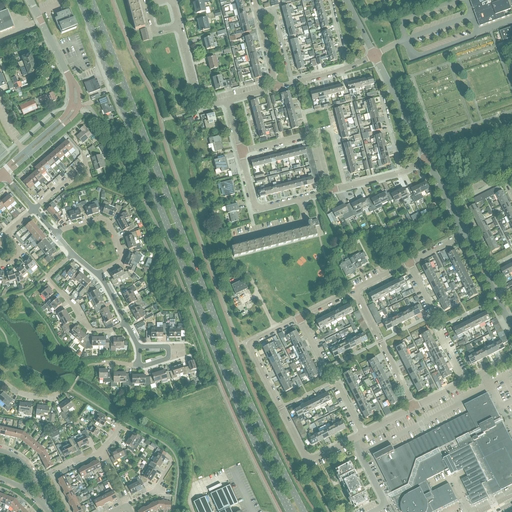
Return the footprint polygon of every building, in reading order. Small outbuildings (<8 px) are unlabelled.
[(127,0),(135,29),(139,28),(145,27),(137,0),(127,0)] [(499,19),(511,14),(511,12),(508,0),(507,0),(470,0),(473,9),(474,8),(475,10),(474,11),(476,13),(479,21),(480,26),(485,24),(485,23),(487,23),(487,24),(498,20),(497,19),(499,18),(499,19)] [(201,12),(206,11),(203,1),(193,3),(195,10),(196,10),(197,14),(201,13),(201,12)] [(234,4),(236,10),(244,8),(242,2),(236,3),(234,4)] [(59,26),(58,26),(61,34),(77,28),(77,29),(69,8),(70,10),(58,15),(60,20),(58,21),(60,26),(59,26)] [(0,91),(0,87),(6,85),(2,73),(0,74),(0,33),(14,28),(8,10),(0,13),(0,91)] [(283,13),(285,19),(291,17),(290,15),(294,14),(293,10),(283,13)] [(315,21),(315,24),(326,21),(325,15),(318,17),(319,20),(315,21)] [(204,31),(209,29),(206,18),(198,20),(199,24),(198,24),(199,26),(199,27),(201,32),(203,31),(203,32),(204,31)] [(286,25),(287,31),(294,29),(293,26),(297,25),(296,22),(286,25)] [(248,26),(241,27),(242,31),(240,31),(241,34),(250,31),(248,26)] [(511,26),(502,29),(504,39),(511,36),(511,26)] [(294,29),(287,31),(289,37),(295,35),(295,32),(297,31),(297,29),(294,29)] [(321,39),(324,38),(330,36),(329,31),(322,32),(323,35),(320,36),(321,39)] [(210,49),(215,48),(212,36),(207,37),(208,38),(203,39),(203,43),(205,43),(206,50),(210,49)] [(290,40),(291,47),(300,44),(302,44),(301,40),(299,40),(298,38),(290,40)] [(244,44),(245,49),(254,47),(253,41),(246,43),(244,44)] [(77,55),(74,46),(66,49),(69,58),(77,55)] [(245,49),(246,55),(255,53),(254,47),(245,49)] [(325,54),(325,56),(335,54),(333,48),(327,50),(327,53),(325,54)] [(18,63),(20,68),(34,63),(31,54),(27,56),(26,52),(22,53),(23,57),(22,57),(23,61),(18,63)] [(251,61),(257,59),(255,53),(246,55),(248,61),(251,61)] [(335,54),(325,56),(320,58),(320,56),(316,57),(318,65),(322,64),(321,60),(329,58),(330,62),(336,60),(335,54)] [(294,58),(296,64),(302,62),(302,59),(304,59),(304,56),(294,58)] [(216,60),(217,60),(216,57),(208,59),(210,70),(218,68),(216,60)] [(302,62),(296,64),(297,70),(304,68),(303,65),(306,64),(305,62),(302,62)] [(34,63),(20,68),(23,76),(37,71),(34,63)] [(260,71),(254,72),(251,73),(252,79),(254,79),(255,83),(259,82),(258,78),(261,77),(260,71)] [(230,80),(223,82),(221,76),(213,78),(216,90),(227,87),(227,88),(231,87),(230,80)] [(372,77),(365,78),(368,89),(371,88),(370,84),(374,84),(372,77)] [(365,78),(359,80),(361,87),(364,86),(365,90),(368,89),(365,78)] [(85,83),(89,94),(99,90),(96,79),(85,83)] [(348,90),(354,88),(355,88),(353,81),(346,83),(348,90)] [(341,84),(335,86),(337,93),(338,96),(341,96),(340,92),(343,91),(341,84)] [(335,86),(329,88),(330,94),(337,93),(335,86)] [(329,88),(322,89),(325,99),(328,98),(327,95),(330,94),(329,88)] [(322,89),(316,91),(318,98),(318,100),(325,99),(322,89)] [(318,98),(316,91),(310,92),(312,102),(315,101),(315,99),(318,98)] [(280,94),(282,100),(291,98),(289,92),(280,94)] [(40,102),(43,101),(47,98),(49,103),(56,100),(55,100),(56,100),(55,97),(54,97),(52,94),(49,95),(49,94),(39,98),(40,102)] [(110,107),(107,97),(99,100),(103,111),(105,110),(106,114),(114,111),(112,107),(110,107)] [(362,108),(368,107),(375,105),(373,99),(363,101),(364,105),(361,105),(362,108)] [(20,106),(23,115),(37,109),(33,100),(20,106)] [(283,109),(284,112),(293,109),(292,103),(286,105),(286,108),(283,109)] [(251,108),(253,113),(260,112),(262,111),(260,105),(258,106),(251,108)] [(334,109),(336,115),(346,113),(345,109),(341,110),(340,107),(334,109)] [(285,118),(289,117),(295,115),(293,109),(284,112),(285,115),(285,118)] [(366,114),(368,120),(378,117),(376,111),(369,113),(366,114)] [(204,121),(206,130),(217,127),(216,122),(214,113),(211,114),(211,113),(200,115),(202,121),(204,121)] [(336,115),(337,121),(343,119),(343,116),(347,115),(346,113),(336,115)] [(286,121),(287,123),(296,121),(295,115),(289,117),(290,120),(286,121)] [(254,119),(256,125),(263,123),(262,120),(266,119),(265,117),(264,117),(254,119)] [(339,127),(340,133),(346,131),(346,128),(349,127),(348,124),(339,127)] [(76,137),(82,143),(91,135),(84,126),(80,129),(82,132),(76,137)] [(264,129),(258,131),(259,137),(266,135),(265,132),(269,131),(268,128),(264,129)] [(346,131),(340,133),(342,139),(348,137),(346,131)] [(374,142),(377,141),(384,140),(382,134),(375,136),(374,136),(374,138),(373,139),(374,142)] [(213,143),(215,151),(223,149),(220,136),(208,139),(210,144),(213,143)] [(374,149),(378,148),(385,146),(384,140),(377,141),(378,144),(374,145),(374,149)] [(67,141),(62,145),(68,152),(73,148),(67,141)] [(343,144),(345,150),(351,148),(350,146),(354,145),(353,142),(350,142),(343,144)] [(62,145),(58,149),(64,156),(68,152),(62,145)] [(304,148),(298,149),(300,155),(303,155),(304,159),(307,158),(307,156),(306,153),(305,150),(304,148)] [(58,149),(53,153),(59,160),(64,156),(58,149)] [(53,153),(48,157),(55,164),(59,160),(53,153)] [(346,156),(348,162),(354,160),(354,158),(356,157),(356,154),(353,154),(346,156)] [(92,158),(95,170),(105,167),(101,155),(92,158)] [(48,157),(44,161),(50,168),(55,164),(48,157)] [(220,169),(221,172),(229,170),(225,158),(214,161),(216,170),(220,169)] [(389,158),(382,159),(377,160),(379,167),(390,164),(389,158)] [(44,161),(39,165),(46,172),(50,168),(44,161)] [(35,169),(37,171),(41,176),(41,175),(46,172),(39,165),(35,169)] [(356,166),(349,168),(351,174),(357,172),(356,169),(360,168),(359,165),(356,166)] [(37,171),(32,175),(38,182),(43,178),(41,175),(41,176),(37,171)] [(32,175),(28,179),(34,186),(38,182),(32,175)] [(288,180),(288,183),(290,189),(296,188),(294,181),(292,182),(291,178),(287,179),(288,180)] [(34,186),(28,179),(23,183),(29,190),(34,186)] [(223,188),(225,196),(234,194),(231,181),(220,183),(221,188),(223,188)] [(426,182),(417,186),(421,194),(426,191),(427,193),(431,191),(430,189),(426,182)] [(411,187),(407,189),(411,196),(412,197),(414,203),(423,198),(421,194),(417,186),(412,189),(411,187)] [(404,188),(397,191),(401,199),(408,195),(409,197),(411,196),(407,189),(405,190),(404,188)] [(390,192),(387,194),(391,201),(394,200),(395,202),(401,199),(397,191),(391,194),(390,192)] [(495,194),(498,200),(506,196),(503,191),(500,192),(498,193),(495,194)] [(384,193),(377,196),(381,204),(388,200),(389,202),(391,201),(387,194),(385,195),(384,193)] [(9,195),(5,199),(11,205),(15,202),(9,195)] [(370,197),(367,199),(371,206),(373,210),(374,211),(382,207),(381,204),(377,196),(371,199),(370,197)] [(498,200),(501,205),(508,202),(506,196),(498,200)] [(364,198),(357,201),(362,211),(368,208),(370,212),(373,210),(371,206),(367,199),(365,200),(364,198)] [(5,199),(1,202),(4,207),(6,209),(11,205),(5,199)] [(93,205),(90,206),(93,215),(98,213),(97,208),(99,208),(97,199),(94,200),(95,202),(92,202),(93,205)] [(102,213),(108,215),(112,206),(109,205),(109,203),(104,201),(102,207),(104,208),(102,213)] [(351,203),(348,205),(351,211),(353,215),(353,216),(362,211),(357,201),(352,204),(351,203)] [(52,202),(46,208),(48,210),(47,210),(52,217),(57,213),(53,209),(56,206),(52,202)] [(501,205),(504,211),(511,207),(508,202),(501,205)] [(73,208),(74,211),(77,220),(82,218),(81,213),(83,212),(81,206),(81,203),(75,205),(76,207),(73,208)] [(236,211),(239,211),(237,203),(226,206),(228,213),(229,213),(231,222),(239,220),(236,211)] [(87,204),(81,206),(83,212),(86,212),(87,216),(93,215),(90,206),(87,207),(87,204)] [(345,204),(338,207),(343,218),(344,220),(351,217),(353,215),(351,211),(348,205),(345,206),(345,204)] [(469,208),(472,213),(479,210),(476,204),(474,205),(469,208)] [(112,206),(108,215),(114,218),(116,213),(119,214),(121,207),(116,205),(115,207),(112,206)] [(333,212),(330,213),(333,221),(336,220),(335,218),(338,217),(339,220),(343,218),(338,207),(332,210),(333,212)] [(70,209),(65,211),(67,217),(70,217),(71,221),(77,220),(74,211),(71,212),(70,209)] [(472,213),(475,219),(482,215),(479,210),(472,213)] [(117,220),(120,226),(126,222),(125,219),(128,217),(126,212),(120,215),(121,218),(117,220)] [(57,213),(52,217),(58,223),(59,223),(61,225),(66,221),(62,217),(61,218),(57,213)] [(475,219),(478,224),(485,221),(482,215),(475,219)] [(314,226),(319,225),(317,219),(308,221),(309,227),(232,247),(234,257),(317,236),(314,226)] [(25,227),(29,231),(35,226),(32,221),(25,227)] [(478,224),(480,230),(488,226),(485,221),(478,224)] [(126,222),(120,226),(123,231),(127,229),(129,231),(134,228),(131,223),(128,225),(126,222)] [(29,231),(32,236),(39,230),(35,226),(29,231)] [(480,230),(483,235),(490,232),(488,226),(480,230)] [(30,237),(34,241),(43,234),(39,230),(32,236),(30,237)] [(125,238),(127,244),(135,242),(134,238),(137,237),(136,232),(130,233),(130,236),(125,238)] [(483,235),(486,241),(493,237),(490,232),(483,235)] [(34,241),(37,246),(45,240),(46,238),(43,234),(34,241)] [(486,241),(489,247),(496,243),(493,237),(486,241)] [(37,246),(42,250),(49,244),(45,240),(37,246)] [(135,242),(127,244),(129,250),(134,248),(135,251),(141,249),(138,240),(135,242)] [(496,243),(489,247),(492,252),(499,249),(496,243)] [(42,250),(45,255),(53,249),(49,244),(42,250)] [(53,249),(45,255),(47,257),(45,259),(48,263),(53,259),(51,256),(56,253),(53,249)] [(448,254),(451,259),(458,256),(456,250),(448,254)] [(354,269),(368,263),(365,258),(365,259),(364,258),(366,257),(364,252),(360,254),(359,253),(352,256),(352,258),(349,259),(349,260),(348,260),(348,259),(344,260),(345,262),(344,262),(340,264),(340,265),(339,265),(341,269),(342,268),(343,269),(342,270),(346,276),(350,274),(350,275),(356,272),(354,269)] [(129,254),(126,259),(134,262),(135,259),(138,261),(141,255),(135,253),(134,256),(129,254)] [(451,259),(454,265),(461,261),(458,256),(451,259)] [(28,267),(25,270),(28,273),(30,275),(33,272),(37,268),(36,266),(30,259),(24,263),(28,267)] [(137,264),(134,262),(126,259),(124,265),(129,267),(128,270),(134,272),(137,264)] [(454,265),(456,270),(464,267),(461,261),(454,265)] [(422,267),(425,272),(432,268),(429,263),(422,267)] [(18,275),(15,276),(16,280),(17,283),(20,282),(23,281),(24,280),(22,277),(28,273),(25,270),(22,266),(16,270),(18,273),(17,274),(18,275)] [(456,270),(454,272),(455,273),(455,274),(458,273),(459,276),(467,272),(464,267),(456,270)] [(510,274),(506,267),(500,270),(504,277),(510,274)] [(68,277),(71,279),(77,273),(72,268),(69,272),(66,270),(61,276),(65,280),(68,277)] [(121,268),(116,271),(119,278),(122,282),(124,281),(123,280),(129,277),(126,271),(124,273),(121,268)] [(425,272),(427,278),(435,274),(432,268),(425,272)] [(3,278),(2,282),(2,285),(6,285),(6,282),(9,281),(9,282),(16,280),(15,276),(13,271),(6,273),(8,278),(7,278),(3,278)] [(119,278),(116,271),(110,274),(113,279),(110,280),(113,286),(118,283),(117,279),(119,278)] [(459,276),(462,281),(470,278),(467,272),(459,276)] [(76,281),(80,284),(86,278),(81,273),(79,275),(77,273),(71,279),(75,282),(76,281)] [(427,278),(430,283),(438,280),(438,279),(435,274),(427,278)] [(402,277),(396,280),(400,288),(406,285),(404,281),(408,279),(406,275),(402,278),(402,277)] [(81,296),(87,292),(93,287),(90,283),(91,282),(86,278),(80,284),(84,288),(79,294),(81,296)] [(430,283),(433,289),(444,283),(441,278),(438,279),(438,280),(430,283)] [(462,281),(465,287),(472,283),(470,278),(462,281)] [(231,285),(236,294),(248,289),(243,280),(231,285)] [(396,280),(390,283),(394,290),(400,288),(396,280)] [(390,283),(385,286),(389,293),(394,290),(390,283)] [(433,289),(436,294),(443,291),(446,289),(444,283),(433,289)] [(465,287),(468,292),(475,289),(472,283),(465,287)] [(41,295),(46,300),(53,294),(50,291),(52,290),(48,285),(42,290),(44,292),(41,295)] [(123,295),(126,300),(135,295),(133,292),(136,291),(134,286),(127,289),(129,292),(123,295)] [(385,286),(379,288),(383,296),(389,293),(385,286)] [(87,292),(92,300),(100,296),(97,290),(96,291),(93,287),(87,292)] [(379,288),(374,291),(378,299),(383,296),(379,288)] [(436,294),(439,300),(446,296),(445,293),(448,291),(446,289),(443,291),(436,294)] [(461,294),(463,297),(466,295),(466,296),(469,295),(471,298),(478,294),(475,289),(468,292),(465,294),(464,292),(461,294)] [(378,299),(374,291),(368,294),(372,302),(378,299)] [(134,302),(136,305),(142,302),(139,296),(136,298),(135,295),(126,300),(129,305),(134,302)] [(95,306),(96,309),(102,306),(105,305),(103,302),(100,296),(92,300),(90,301),(93,307),(95,306)] [(439,300),(442,305),(451,300),(451,299),(450,298),(448,299),(446,296),(439,300)] [(451,300),(442,305),(444,311),(452,307),(450,304),(453,303),(452,302),(455,300),(454,298),(451,299),(451,300)] [(51,300),(45,304),(44,305),(49,310),(52,308),(55,310),(62,304),(57,299),(53,302),(51,300)] [(132,311),(134,316),(143,311),(142,308),(145,307),(142,302),(136,305),(137,308),(132,311)] [(349,304),(343,307),(347,314),(353,312),(349,304)] [(101,313),(103,317),(110,313),(107,308),(104,309),(102,306),(96,309),(99,314),(101,313)] [(416,306),(410,309),(414,316),(420,313),(416,306)] [(58,315),(61,320),(69,316),(65,310),(64,311),(62,307),(55,312),(57,315),(58,315)] [(343,307),(338,310),(342,317),(347,314),(343,307)] [(410,309),(405,311),(409,319),(414,316),(410,309)] [(338,310),(332,312),(336,320),(342,317),(338,310)] [(143,311),(134,316),(137,321),(143,318),(144,321),(151,318),(154,316),(152,312),(148,314),(148,312),(145,314),(143,311)] [(405,311),(399,314),(403,322),(409,319),(405,311)] [(332,312),(327,315),(331,323),(336,320),(332,312)] [(487,312),(481,315),(485,322),(491,319),(487,312)] [(110,313),(103,317),(105,321),(103,322),(106,327),(112,324),(110,321),(113,319),(110,313)] [(399,314),(394,317),(398,325),(403,322),(399,314)] [(327,315),(322,318),(325,325),(331,323),(327,315)] [(481,315),(476,318),(479,325),(485,322),(481,315)] [(62,327),(65,332),(70,327),(68,324),(72,322),(69,316),(61,320),(64,326),(62,327)] [(394,317),(388,320),(392,327),(398,325),(394,317)] [(325,325),(322,318),(316,321),(320,328),(325,325)] [(476,318),(470,320),(474,328),(479,325),(476,318)] [(392,327),(388,320),(383,323),(384,326),(386,330),(392,327)] [(470,320),(465,323),(468,331),(474,328),(470,320)] [(138,331),(147,327),(144,321),(135,325),(138,331)] [(465,323),(459,326),(463,334),(468,331),(465,323)] [(157,338),(157,328),(154,328),(154,324),(148,324),(148,331),(151,331),(151,338),(157,338)] [(160,328),(157,328),(157,338),(163,338),(163,331),(166,331),(166,324),(163,324),(163,326),(160,326),(160,328)] [(171,324),(166,324),(166,331),(169,331),(169,338),(175,338),(175,327),(175,324),(171,324)] [(178,327),(175,327),(175,338),(181,337),(181,331),(184,331),(184,324),(178,324),(178,327)] [(463,334),(459,326),(454,328),(458,336),(463,334)] [(71,335),(75,338),(81,331),(75,327),(73,330),(70,327),(65,332),(64,332),(70,337),(71,335)] [(81,331),(75,338),(80,343),(79,344),(84,349),(87,342),(84,339),(86,336),(81,331)] [(291,340),(299,336),(296,331),(286,336),(288,342),(291,340)] [(422,342),(424,340),(432,336),(429,331),(421,335),(423,338),(414,342),(415,343),(418,342),(419,344),(422,343),(422,342)] [(364,333),(358,336),(362,343),(367,340),(364,333)] [(294,346),(302,342),(299,336),(291,340),(294,346)] [(358,336),(352,338),(356,346),(362,343),(358,336)] [(424,340),(427,346),(434,342),(432,336),(424,340)] [(497,339),(494,340),(496,343),(499,350),(505,348),(503,344),(506,342),(506,341),(508,340),(506,336),(500,339),(500,340),(498,342),(497,339)] [(92,342),(87,342),(84,349),(92,349),(92,346),(99,346),(98,338),(92,338),(92,342)] [(105,338),(98,338),(99,346),(103,346),(103,348),(109,348),(109,340),(105,340),(105,338)] [(115,348),(124,348),(123,338),(113,338),(114,343),(111,344),(111,351),(115,351),(115,348)] [(345,338),(340,341),(345,351),(351,349),(347,341),(345,338)] [(352,338),(347,341),(351,349),(356,346),(352,338)] [(340,341),(334,343),(340,354),(345,351),(340,341)] [(297,351),(304,347),(302,342),(294,346),(297,351)] [(427,346),(430,351),(437,348),(434,342),(427,346)] [(263,348),(265,353),(273,349),(276,348),(273,343),(263,348)] [(340,354),(334,343),(331,345),(333,348),(330,349),(334,357),(340,354)] [(496,343),(490,346),(494,353),(499,350),(496,343)] [(396,348),(398,353),(406,349),(403,344),(396,348)] [(490,346),(484,349),(488,356),(494,353),(490,346)] [(299,357),(307,353),(304,347),(297,351),(299,357)] [(430,351),(432,357),(440,353),(437,348),(430,351)] [(265,353),(268,359),(276,355),(273,349),(265,353)] [(398,353),(401,359),(409,355),(406,349),(398,353)] [(484,349),(479,351),(483,359),(488,356),(484,349)] [(470,361),(468,363),(469,366),(472,364),(477,362),(475,357),(472,350),(469,352),(471,356),(468,357),(470,361)] [(473,350),(472,350),(477,362),(483,359),(479,351),(476,353),(475,350),(473,350)] [(301,360),(299,361),(300,363),(302,362),(310,359),(307,353),(299,357),(301,360)] [(432,362),(429,364),(430,366),(433,365),(433,363),(443,358),(440,353),(432,357),(434,360),(431,361),(432,362)] [(268,359),(271,364),(279,360),(276,355),(268,359)] [(401,359),(404,364),(411,360),(409,355),(401,359)] [(283,356),(281,358),(281,359),(279,360),(271,364),(274,370),(281,366),(284,364),(282,360),(285,359),(283,356)] [(368,361),(371,367),(379,363),(376,358),(368,361)] [(436,365),(438,368),(445,364),(443,358),(433,363),(433,365),(434,366),(436,365)] [(300,363),(301,366),(303,365),(305,368),(312,364),(310,359),(302,362),(300,363)] [(404,364),(407,370),(414,366),(411,360),(404,364)] [(189,366),(186,367),(188,374),(193,372),(193,370),(196,369),(194,361),(188,363),(189,366)] [(371,367),(374,373),(382,369),(379,363),(371,367)] [(305,368),(308,373),(315,370),(312,364),(305,368)] [(438,375),(441,373),(448,370),(445,364),(438,368),(439,370),(437,372),(438,375)] [(182,365),(177,366),(179,374),(183,373),(183,376),(188,374),(186,367),(183,368),(182,365)] [(179,374),(177,366),(171,368),(172,371),(169,372),(172,379),(177,378),(176,375),(179,374)] [(274,370),(276,375),(284,371),(281,366),(274,370)] [(407,370),(409,375),(417,371),(414,366),(407,370)] [(374,373),(377,378),(384,374),(382,369),(374,373)] [(104,383),(111,383),(111,376),(111,373),(107,373),(107,370),(99,370),(99,379),(104,379),(104,383)] [(164,370),(158,372),(161,381),(167,379),(167,380),(171,379),(168,371),(165,372),(164,370)] [(276,375),(279,381),(287,377),(286,374),(289,373),(287,370),(284,371),(276,375)] [(305,373),(302,375),(303,377),(306,376),(306,377),(309,376),(310,379),(318,375),(315,370),(308,373),(305,375),(305,373)] [(343,374),(346,380),(353,376),(356,375),(356,376),(359,375),(358,372),(360,371),(360,370),(352,374),(350,371),(343,374)] [(438,375),(437,375),(438,378),(442,376),(444,379),(451,375),(448,370),(441,373),(438,375)] [(409,375),(412,381),(420,377),(417,371),(409,375)] [(152,376),(149,377),(150,385),(155,384),(155,383),(161,381),(158,372),(152,374),(152,376)] [(111,376),(111,383),(111,387),(117,387),(117,383),(120,383),(120,373),(114,373),(114,376),(111,376)] [(126,373),(120,373),(120,383),(123,383),(123,387),(129,387),(129,386),(129,378),(129,376),(126,376),(126,373)] [(377,378),(380,383),(387,380),(384,374),(377,378)] [(132,378),(129,378),(129,386),(134,386),(134,384),(139,384),(139,375),(132,376),(132,378)] [(145,375),(139,375),(139,384),(144,384),(144,386),(147,386),(150,385),(149,377),(145,377),(145,375)] [(346,380),(348,386),(356,382),(358,380),(356,376),(356,375),(353,376),(346,380)] [(279,381),(282,386),(290,382),(287,377),(279,381)] [(412,381),(415,386),(423,382),(420,377),(412,381)] [(380,383),(382,389),(390,385),(387,380),(380,383)] [(290,382),(282,386),(285,392),(293,388),(290,382)] [(348,386),(351,391),(359,387),(356,382),(348,386)] [(423,382),(415,386),(418,392),(425,388),(423,382)] [(382,389),(385,395),(393,391),(390,385),(382,389)] [(351,391),(354,396),(361,393),(359,387),(351,391)] [(385,395),(388,400),(395,396),(393,391),(385,395)] [(10,404),(13,401),(5,394),(5,393),(3,392),(0,395),(0,400),(6,406),(4,408),(8,411),(13,406),(10,404)] [(322,395),(325,403),(331,400),(327,393),(322,395)] [(354,396),(357,402),(364,398),(361,393),(354,396)] [(460,417),(467,431),(471,429),(473,433),(474,435),(473,435),(474,438),(473,438),(473,439),(473,440),(473,441),(474,441),(475,441),(476,441),(476,442),(473,444),(493,484),(492,484),(491,485),(491,486),(491,488),(491,489),(491,490),(493,494),(501,490),(511,484),(511,441),(501,419),(488,393),(464,405),(468,413),(460,417)] [(316,398),(320,406),(325,403),(322,395),(316,398)] [(395,396),(388,400),(391,406),(398,402),(395,396)] [(311,401),(314,408),(320,406),(316,398),(311,401)] [(357,402),(359,407),(367,404),(364,398),(357,402)] [(66,412),(73,406),(68,399),(59,406),(63,412),(60,414),(65,420),(67,417),(66,415),(67,414),(66,412)] [(305,404),(309,411),(314,408),(311,401),(305,404)] [(25,415),(30,415),(31,406),(27,406),(28,404),(20,403),(18,412),(25,413),(25,415)] [(300,406),(303,414),(309,411),(305,404),(300,406)] [(359,407),(362,413),(370,409),(367,404),(359,407)] [(370,409),(362,413),(365,418),(373,415),(371,411),(376,408),(378,412),(381,411),(378,405),(375,406),(370,409)] [(40,418),(41,415),(45,415),(45,418),(49,419),(49,421),(53,422),(54,415),(50,414),(50,415),(48,415),(49,407),(37,406),(36,416),(36,418),(39,419),(40,418)] [(299,418),(300,420),(302,419),(303,420),(305,420),(304,420),(306,419),(303,414),(300,406),(294,409),(297,416),(299,418)] [(94,420),(96,422),(103,427),(106,421),(104,420),(106,417),(98,413),(94,420)] [(455,438),(467,431),(460,417),(448,423),(455,438)] [(333,425),(330,427),(334,434),(340,431),(336,424),(334,420),(333,421),(332,421),(333,425)] [(336,424),(340,431),(345,428),(341,421),(336,424)] [(89,432),(97,437),(100,432),(96,429),(98,427),(91,422),(88,427),(91,429),(89,432)] [(325,429),(329,437),(334,434),(330,427),(329,423),(323,426),(325,429)] [(451,440),(455,438),(448,423),(444,425),(451,440)] [(443,444),(451,440),(444,425),(436,429),(443,444)] [(320,432),(323,440),(329,437),(325,429),(320,432)] [(435,448),(443,444),(436,429),(428,434),(435,448)] [(82,436),(80,438),(84,446),(89,443),(87,439),(90,438),(86,430),(83,431),(83,432),(81,432),(81,433),(82,436)] [(312,430),(310,431),(309,431),(311,436),(308,438),(312,445),(318,442),(314,435),(312,430)] [(20,439),(23,442),(28,436),(23,432),(20,439)] [(315,434),(314,435),(318,442),(323,440),(320,432),(315,434)] [(131,435),(128,439),(139,446),(143,439),(135,434),(134,436),(131,435)] [(23,442),(28,446),(32,440),(28,436),(23,442)] [(70,438),(71,439),(74,446),(77,444),(79,448),(84,446),(80,438),(75,440),(73,436),(70,438)] [(374,455),(373,455),(376,460),(383,474),(391,491),(392,491),(409,482),(416,460),(415,458),(431,450),(424,436),(408,444),(400,448),(398,443),(374,455)] [(70,444),(65,446),(69,454),(74,452),(72,448),(75,447),(74,446),(71,439),(68,440),(70,444)] [(139,446),(128,439),(125,444),(129,446),(127,449),(133,452),(136,448),(137,448),(139,446)] [(28,446),(32,449),(37,443),(32,440),(28,446)] [(32,449),(36,452),(41,446),(37,443),(32,449)] [(69,454),(65,446),(62,447),(61,445),(60,445),(59,445),(58,445),(56,446),(60,454),(62,453),(64,457),(69,454)] [(36,452),(39,455),(45,450),(41,446),(36,452)] [(121,448),(116,451),(120,458),(123,457),(124,459),(129,456),(125,450),(123,451),(121,448)] [(463,453),(464,453),(462,449),(443,458),(442,457),(442,456),(441,455),(439,455),(438,454),(437,454),(435,455),(434,455),(422,461),(414,486),(394,496),(402,511),(433,511),(457,500),(449,484),(433,492),(427,480),(448,469),(451,475),(464,469),(460,461),(466,457),(463,453)] [(39,455),(41,460),(48,456),(45,450),(39,455)] [(157,455),(155,458),(163,463),(166,458),(163,456),(164,453),(158,450),(155,454),(157,455)] [(470,450),(464,453),(463,453),(466,457),(460,461),(464,469),(465,472),(466,471),(463,464),(474,458),(470,450)] [(120,458),(116,451),(111,453),(113,456),(110,458),(113,464),(118,462),(117,460),(120,458)] [(41,460),(44,464),(51,461),(48,456),(41,460)] [(152,460),(149,464),(155,468),(157,466),(160,467),(163,463),(155,458),(153,456),(151,459),(152,460)] [(478,466),(474,458),(463,464),(466,471),(465,472),(466,473),(478,466)] [(51,461),(44,464),(46,469),(53,466),(51,461)] [(94,462),(92,462),(98,473),(99,472),(100,470),(99,468),(101,468),(98,461),(95,462),(94,462)] [(90,465),(88,466),(91,472),(93,472),(94,473),(96,474),(98,473),(92,462),(91,463),(90,465)] [(335,470),(354,508),(369,501),(364,492),(364,491),(363,492),(362,489),(363,489),(362,488),(356,475),(355,475),(354,473),(354,472),(349,463),(335,470)] [(148,470),(146,473),(153,477),(156,472),(153,471),(155,468),(149,464),(146,469),(148,470)] [(84,466),(82,467),(88,478),(90,477),(90,475),(89,473),(91,472),(88,466),(85,467),(84,466)] [(481,472),(478,466),(466,473),(467,477),(461,480),(470,496),(476,493),(478,497),(484,494),(480,486),(486,483),(483,476),(484,476),(482,472),(481,472)] [(88,478),(82,467),(81,468),(80,469),(78,471),(81,477),(83,477),(84,478),(86,479),(88,478)] [(141,474),(143,475),(140,479),(142,484),(145,482),(146,483),(147,480),(150,482),(153,477),(146,473),(143,471),(141,474)] [(59,484),(59,485),(71,479),(70,477),(68,477),(67,478),(66,476),(58,480),(59,482),(59,484)] [(62,487),(63,490),(71,486),(70,484),(71,483),(72,481),(71,479),(59,485),(60,487),(62,487)] [(136,483),(133,485),(137,492),(142,490),(140,487),(143,485),(142,484),(140,479),(135,481),(136,483)] [(137,492),(133,485),(130,486),(129,484),(125,487),(128,493),(130,492),(132,495),(137,492)] [(229,485),(221,489),(210,494),(218,511),(219,511),(230,507),(238,504),(229,485)] [(63,493),(64,495),(76,489),(75,487),(73,486),(71,487),(71,486),(63,490),(64,492),(63,493)] [(66,497),(68,499),(75,495),(75,494),(76,493),(77,490),(76,489),(64,495),(65,496),(66,497)] [(108,490),(106,491),(112,502),(114,501),(114,500),(117,498),(113,491),(111,492),(110,491),(108,490)] [(105,496),(103,496),(107,503),(109,502),(110,502),(112,502),(106,491),(105,492),(104,494),(105,496)] [(486,498),(484,494),(478,497),(476,493),(470,496),(474,504),(486,498)] [(4,509),(5,505),(8,497),(3,495),(0,503),(4,504),(2,508),(4,509)] [(68,503),(69,504),(81,498),(80,497),(78,496),(76,497),(75,495),(68,499),(69,502),(68,503)] [(99,495),(97,496),(102,507),(104,506),(104,504),(107,503),(103,496),(102,497),(101,496),(99,495)] [(102,507),(97,496),(95,497),(94,499),(95,500),(93,501),(97,508),(99,507),(101,507),(102,507)] [(5,505),(10,507),(15,498),(10,497),(8,497),(5,505)] [(211,511),(204,497),(193,502),(198,511),(211,511)] [(10,507),(13,510),(19,504),(18,503),(19,502),(15,498),(10,507)] [(71,506),(72,509),(80,505),(79,503),(81,502),(82,500),(81,498),(69,504),(70,506),(71,506)] [(167,501),(164,501),(163,511),(162,511),(165,511),(166,511),(166,510),(170,510),(171,502),(168,502),(167,501)]
